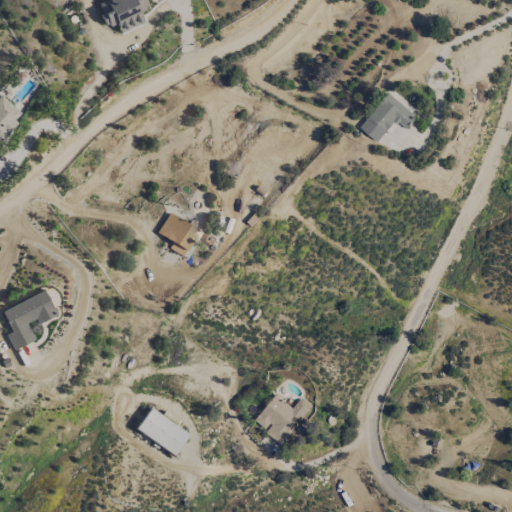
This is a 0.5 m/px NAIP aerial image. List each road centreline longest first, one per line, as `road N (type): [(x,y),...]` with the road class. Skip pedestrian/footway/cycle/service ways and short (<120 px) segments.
road 1 (residential): [(511,89),(500,141),(376,400),(368,443),(401,497),(440,511)]
road 2 (residential): [(0,200),(34,185),(91,118),(263,32),(286,0)]
